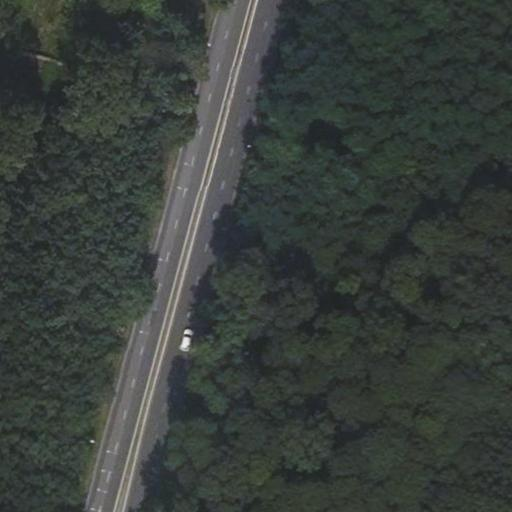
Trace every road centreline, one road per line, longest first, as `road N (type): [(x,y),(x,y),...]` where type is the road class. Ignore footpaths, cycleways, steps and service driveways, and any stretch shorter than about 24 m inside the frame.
road 1 (primary): [(234,0),(97,511)]
road 2 (primary): [(141,511),(274,0)]
road 3 (track): [(0,175),(46,97),(55,0)]
